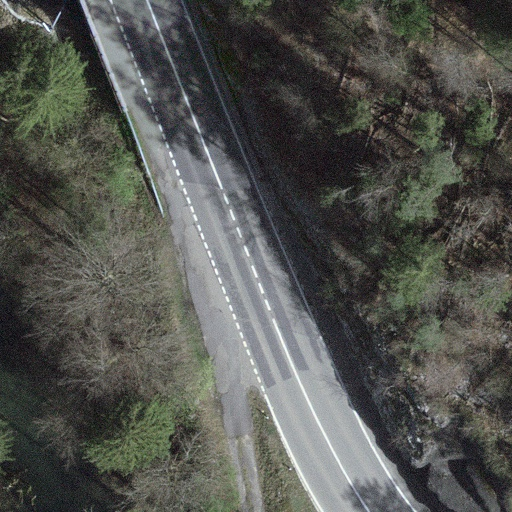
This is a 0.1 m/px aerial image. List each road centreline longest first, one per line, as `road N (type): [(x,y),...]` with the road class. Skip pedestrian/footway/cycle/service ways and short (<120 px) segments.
road 1 (primary): [(359,511),(252,283),(141,0)]
road 2 (track): [(259,511),(227,362),(252,283)]
